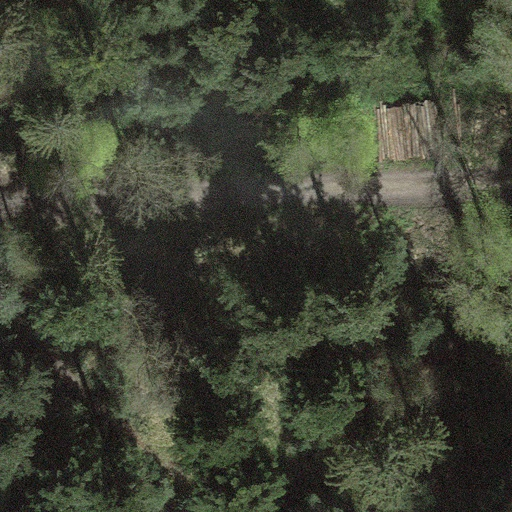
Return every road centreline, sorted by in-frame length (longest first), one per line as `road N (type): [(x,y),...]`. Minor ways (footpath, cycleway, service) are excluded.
road 1 (track): [(511,160),(129,182),(0,212)]
road 2 (track): [(129,182),(0,163)]
